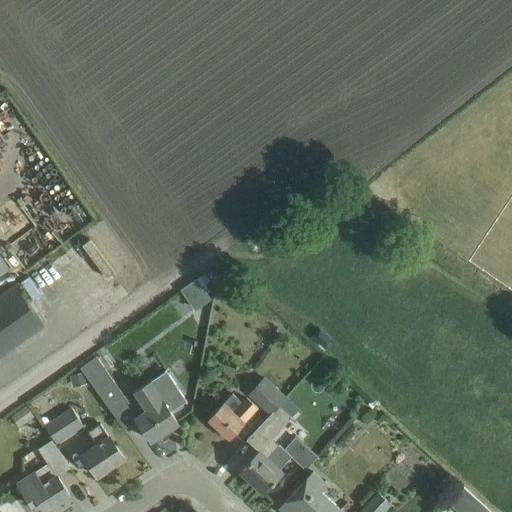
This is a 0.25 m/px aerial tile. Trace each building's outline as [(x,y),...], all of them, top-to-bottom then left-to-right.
[(76,277),(86,288),(93,282),(103,292),(123,272),(114,263),(117,259),(107,248),(76,277)] [(175,290),(190,310),(210,294),(196,274),(175,290)] [(0,358),(46,326),(45,324),(38,315),(27,298),(20,288),(15,282),(0,293),(0,358)] [(81,367),(113,413),(130,402),(97,355),(81,367)] [(166,369),(136,390),(149,408),(136,416),(152,440),(178,422),(171,411),(186,401),(186,402),(188,401),(166,369)] [(271,413),(287,398),(288,396),(266,376),(250,393),(271,413)] [(233,392),(209,418),(229,437),(258,407),(247,397),(243,401),(233,392)] [(293,403),(287,398),(252,434),(265,446),(292,416),(291,415),(294,412),(289,407),(293,403)] [(11,416),(19,427),(34,416),(27,405),(11,416)] [(46,425),(57,442),(83,424),(72,407),(46,425)] [(125,458),(109,435),(101,422),(89,430),(98,443),(83,453),(98,475),(125,458)] [(58,475),(70,466),(52,439),(39,448),(48,462),(17,482),(32,504),(38,500),(45,510),(70,494),(58,475)] [(259,450),(241,470),(264,491),(272,482),(273,483),(284,472),(281,469),(293,456),(284,448),(280,444),(279,444),(268,457),(260,450),(259,450)] [(329,483),(315,470),(280,506),(286,511),(340,511),(342,510),(322,491),(329,483)] [(381,511),(391,503),(378,491),(359,511),(381,511)]
